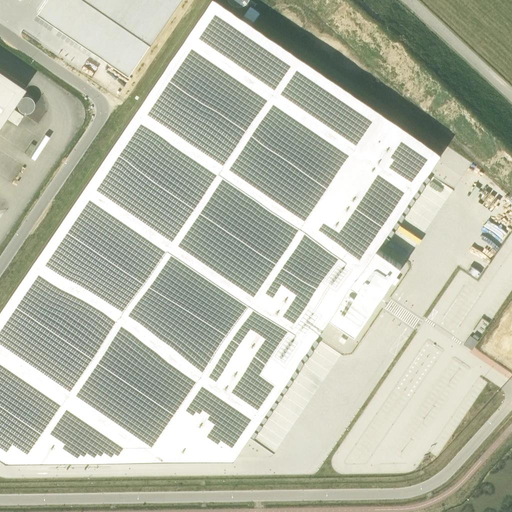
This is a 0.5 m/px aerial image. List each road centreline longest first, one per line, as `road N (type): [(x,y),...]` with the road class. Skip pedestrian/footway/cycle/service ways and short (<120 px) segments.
road 1 (unclassified): [(0,500),(400,495),(436,482),(511,400)]
road 2 (unclassified): [(0,267),(105,108),(0,30)]
road 3 (tertiary): [(511,93),(410,0)]
